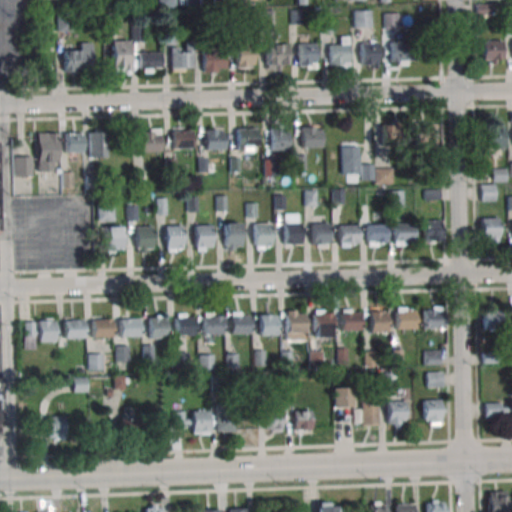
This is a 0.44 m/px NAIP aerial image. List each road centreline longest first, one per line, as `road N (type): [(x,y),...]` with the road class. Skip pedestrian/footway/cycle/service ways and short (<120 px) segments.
road 1 (tertiary): [(0,477),(511,460)]
road 2 (residential): [(0,105),(511,89)]
road 3 (residential): [(0,287),(511,273)]
road 4 (residential): [(466,511),(455,0)]
